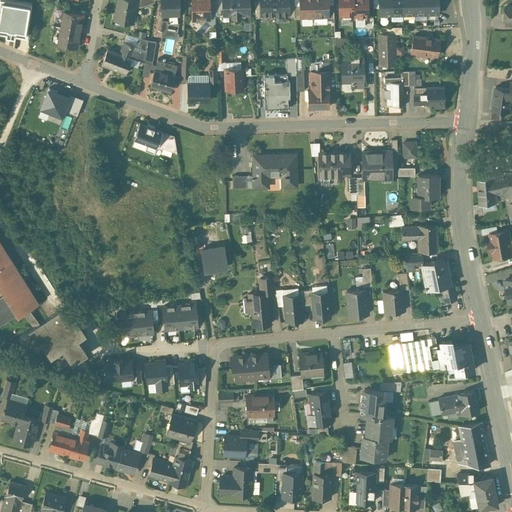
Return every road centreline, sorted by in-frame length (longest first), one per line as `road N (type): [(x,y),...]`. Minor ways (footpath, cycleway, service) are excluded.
road 1 (residential): [(464,121),(205,127),(82,82)]
road 2 (residential): [(213,344),(479,317)]
road 3 (residential): [(205,509),(0,451)]
road 4 (residential): [(205,509),(213,344)]
road 5 (tertiary): [(511,476),(479,317)]
road 6 (tertiary): [(479,317),(460,160)]
road 7 (tertiary): [(464,121),(472,0)]
